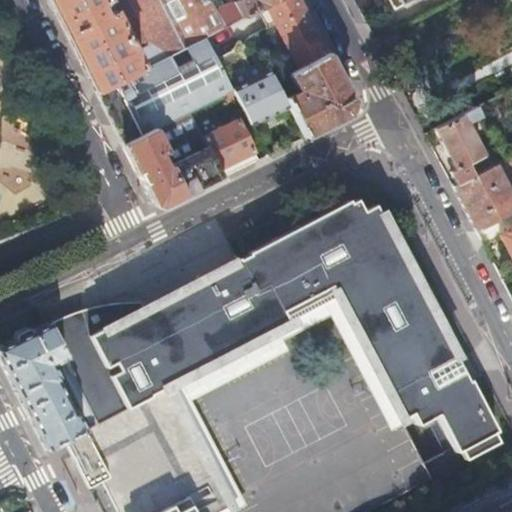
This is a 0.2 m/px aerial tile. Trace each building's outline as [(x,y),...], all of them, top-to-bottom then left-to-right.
[(210,0),(49,0),(70,41),(96,92),(205,37),(224,27),(224,25),(210,0)] [(210,0),(224,25),(242,16),(235,2),(234,0),(210,0)] [(238,0),(235,2),(242,16),(251,11),(257,9),(265,4),(272,0),(238,0)] [(272,0),(265,4),(275,22),(298,67),(326,53),(318,37),(298,0),(272,0)] [(388,0),(393,8),(408,0),(388,0)] [(265,4),(257,9),(266,26),(275,22),(265,4)] [(205,37),(96,92),(102,104),(122,145),(155,128),(189,112),(232,90),(232,89),(226,78),(217,61),(205,37)] [(241,49),(217,61),(226,78),(249,67),(241,49)] [(347,115),(351,100),(340,79),(326,53),(298,67),(274,79),(287,105),(303,136),(347,115)] [(249,67),(226,78),(232,89),(269,70),(264,60),(249,67)] [(232,89),(232,90),(240,104),(250,123),(287,105),(274,79),(269,70),(232,89)] [(511,84),(491,96),(502,116),(511,110),(511,84)] [(473,106),(458,113),(459,115),(432,129),(453,168),(448,171),(454,183),(471,174),(465,161),(479,154),(463,123),(477,115),(473,106)] [(189,112),(155,128),(162,142),(173,137),(184,159),(178,162),(173,154),(169,156),(173,164),(170,166),(169,166),(183,195),(197,188),(221,176),(207,147),(206,147),(195,125),(189,112)] [(207,147),(221,176),(256,159),(241,127),(237,119),(207,134),(204,127),(199,130),(207,147)] [(155,128),(122,145),(145,190),(150,200),(163,205),(183,195),(169,166),(165,166),(160,155),(164,152),(166,151),(162,142),(155,128)] [(169,156),(166,151),(164,152),(170,166),(173,164),(169,156)] [(458,201),(474,230),(511,210),(511,200),(492,163),(471,174),(454,183),(450,185),(458,201)] [(61,316),(49,322),(97,422),(89,425),(82,428),(62,438),(87,487),(101,480),(116,511),(217,511),(229,506),(161,382),(329,292),(398,419),(409,412),(415,423),(435,413),(455,451),(458,449),(462,458),(497,440),(492,431),(495,430),(468,378),(466,379),(455,358),(457,357),(380,209),(377,210),(373,203),(362,209),(356,198),(349,201),(347,198),(246,251),(247,254),(238,259),(237,256),(196,278),(198,282),(144,310),(139,301),(124,301),(109,303),(91,306),(75,311),(61,316)] [(511,225),(498,233),(511,259),(511,225)] [(13,338),(0,344),(0,359),(20,398),(46,447),(62,438),(82,428),(72,408),(69,409),(56,383),(60,381),(58,375),(56,375),(50,364),(58,360),(60,367),(89,425),(97,422),(49,322),(48,321),(30,330),(24,327),(15,331),(13,338)]
